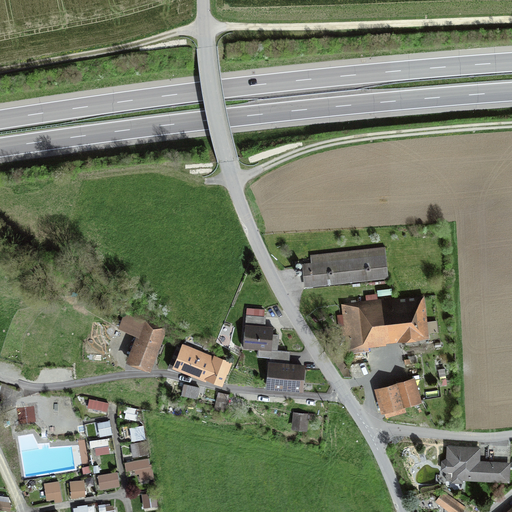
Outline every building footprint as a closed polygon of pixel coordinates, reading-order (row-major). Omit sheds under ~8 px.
[(389,245),(317,249),(319,287),(391,283),(389,245)] [(421,294),(340,302),(345,347),(426,338),(421,294)] [(122,326),(133,331),(138,320),(126,315),(122,326)] [(287,320),(255,317),(251,349),(283,352),(287,320)] [(166,331),(138,320),(133,331),(139,334),(130,356),(152,365),(166,331)] [(231,362),(180,343),(173,361),(224,380),(231,362)] [(316,365),(276,361),(273,388),(313,392),(316,365)] [(397,406),(399,413),(406,411),(404,405),(421,401),(414,375),(377,385),(384,410),(397,406)] [(397,406),(384,410),(386,417),(399,413),(397,406)] [(306,416),(295,414),(293,426),(304,428),(306,416)] [(510,482),(510,455),(479,454),(479,447),(443,446),(443,473),(452,473),(452,481),(510,482)] [(90,465),(82,467),(84,476),(92,474),(90,465)] [(466,511),(468,510),(443,491),(435,502),(448,511),(466,511)] [(511,511),(511,501),(500,511),(511,511)]
